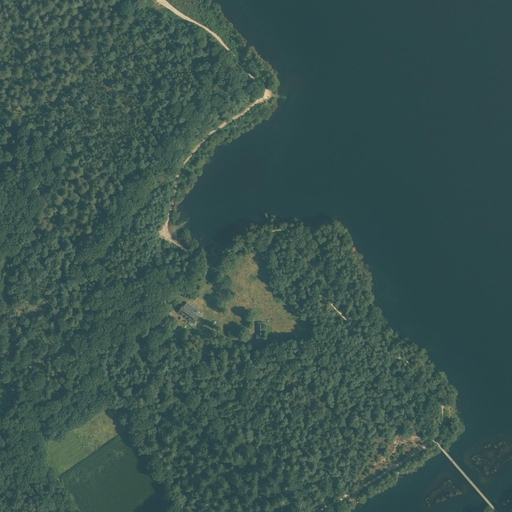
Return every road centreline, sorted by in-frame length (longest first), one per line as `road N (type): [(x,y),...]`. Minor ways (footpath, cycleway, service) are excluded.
road 1 (unknown): [(0,178),(15,188),(10,244),(74,341),(77,363),(110,403),(157,426),(176,456),(171,511)]
road 2 (track): [(258,84),(211,31),(159,0)]
